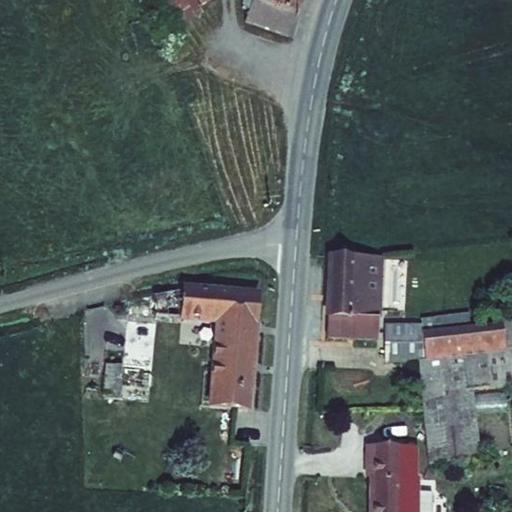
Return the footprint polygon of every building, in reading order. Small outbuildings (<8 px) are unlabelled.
[(158,0),(177,32),(201,16),(197,8),(209,0),(158,0)] [(254,0),(256,1),(256,0),(242,0),(241,4),(242,7),(249,10),(252,0),(254,0)] [(295,13),(256,1),(254,0),(252,0),(249,10),(245,21),(288,37),(295,13)] [(295,13),(297,14),(302,0),(256,0),(256,1),(295,13)] [(378,319),(381,319),(383,257),(327,254),(324,317),(327,317),(327,339),(378,341),(378,319)] [(260,291),(182,284),(179,322),(214,324),(206,407),(249,412),(260,291)] [(385,363),(418,363),(417,360),(425,359),(422,332),(470,327),(469,313),(421,319),(422,324),(384,325),(385,363)] [(425,360),(425,359),(417,360),(418,363),(429,461),(479,458),(473,390),(489,388),(490,390),(511,387),(511,316),(499,318),(500,324),(502,324),(504,351),(425,360)] [(470,327),(422,332),(425,359),(425,360),(504,351),(502,324),(500,324),(470,327)] [(105,364),(102,398),(119,400),(122,366),(105,364)] [(418,511),(419,492),(419,478),(417,478),(419,447),(365,446),(364,477),(368,477),(367,511),(418,511)] [(431,511),(431,493),(419,492),(418,511),(431,511)]
